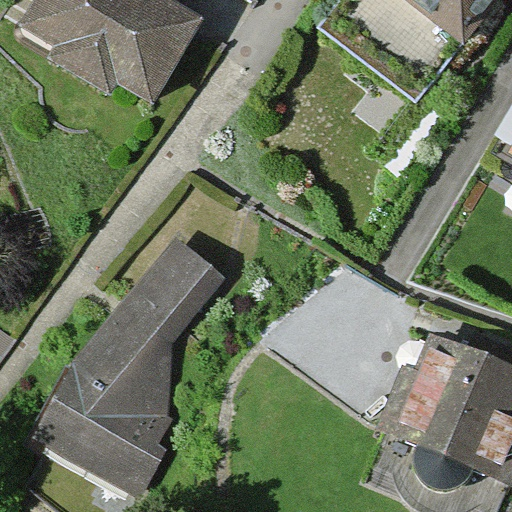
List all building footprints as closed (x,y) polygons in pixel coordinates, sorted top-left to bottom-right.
[(10,0),(0,18),(0,51),(17,61),(8,77),(77,115),(85,99),(129,122),(177,36),(112,0),(10,0)] [(324,0),(299,30),(399,112),(490,0),(324,0)] [(511,122),(486,170),(511,184),(511,122)] [(191,248),(68,365),(21,448),(118,491),(171,418),(176,349),(234,293),(191,248)] [(0,358),(11,342),(0,333),(0,358)] [(346,434),(479,487),(511,404),(511,388),(384,338),(346,434)]
